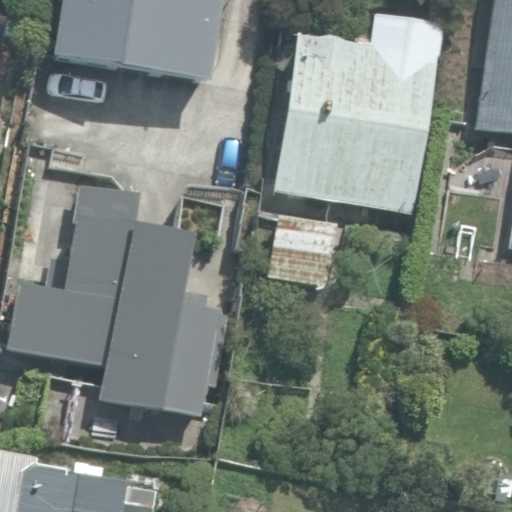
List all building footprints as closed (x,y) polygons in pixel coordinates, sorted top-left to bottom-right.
[(45,0),(43,11),(33,66),(184,95),(202,0),(45,0)] [(511,251),(511,0),(486,0),(469,133),(511,138),(511,191),(504,250),(511,251)] [(411,217),(437,30),(368,20),(363,49),(291,39),(268,197),(411,217)] [(230,313),(169,304),(178,249),(118,240),(127,184),(73,176),(59,263),(40,260),(33,303),(1,298),(0,306),(0,360),(97,376),(90,416),(182,431),(190,381),(218,385),(230,313)] [(263,282),(319,290),(329,231),(272,222),(263,282)] [(0,511),(119,511),(124,483),(30,468),(31,462),(0,456),(0,511)] [(143,511),(162,511),(166,496),(148,492),(143,511)]
